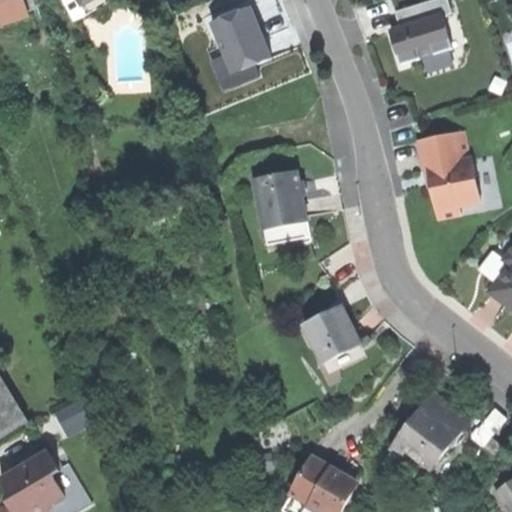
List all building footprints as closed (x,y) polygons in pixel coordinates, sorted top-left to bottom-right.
[(0,22),(27,14),(22,0),(3,0),(0,1),(0,22)] [(251,0),(201,18),(227,91),(278,72),(251,0)] [(394,10),(401,8),(405,23),(389,28),(395,48),(400,62),(451,46),(441,13),(450,11),(447,0),(421,0),(394,9),(394,10)] [(462,128),(417,138),(422,167),(426,166),(430,185),(436,216),(459,211),(457,202),(479,198),(470,156),(468,156),(462,128)] [(301,175),(258,183),(268,232),(310,224),(306,203),(301,175)] [(314,244),(310,224),(268,232),(271,247),(307,240),(308,245),(314,244)] [(511,261),(491,289),(506,300),(511,304),(511,248),(505,257),(511,261)] [(344,309),(326,318),(329,323),(347,314),(344,309)] [(307,328),(326,365),(363,346),(355,330),(347,314),(329,323),(326,318),(307,328)] [(370,359),(363,346),(326,365),(333,378),(370,359)] [(0,378),(0,439),(27,423),(0,378)] [(452,407),(436,395),(420,417),(411,419),(412,427),(399,445),(418,459),(415,463),(431,475),(471,421),(452,407)] [(490,448),(502,457),(509,448),(496,439),(490,448)] [(396,449),(415,463),(418,459),(399,445),(396,449)] [(49,451),(2,478),(10,492),(9,498),(13,505),(26,507),(28,511),(51,511),(53,511),(49,506),(66,496),(54,474),(61,470),(49,451)] [(313,458),(294,492),(316,504),(313,509),(318,511),(341,511),(351,496),(339,489),(346,477),(329,467),(313,458)] [(358,483),(346,477),(339,489),(351,496),(358,483)] [(511,511),(511,477),(496,488),(510,511),(511,511)] [(289,511),(318,511),(313,509),(316,504),(294,492),(284,509),(289,511)]
